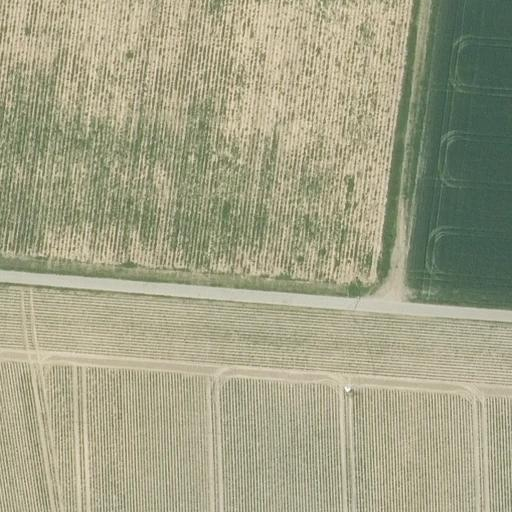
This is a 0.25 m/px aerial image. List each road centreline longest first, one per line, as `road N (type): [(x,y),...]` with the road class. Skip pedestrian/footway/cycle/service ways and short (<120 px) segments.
road 1 (track): [(0,279),(511,318)]
road 2 (track): [(390,309),(430,0)]
